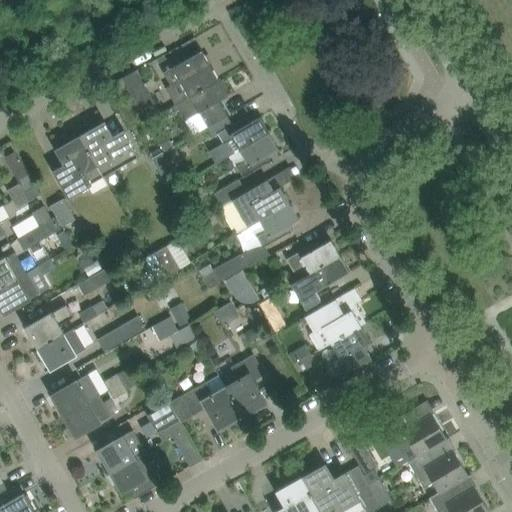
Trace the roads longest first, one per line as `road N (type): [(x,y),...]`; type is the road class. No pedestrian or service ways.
road 1 (residential): [(153,511),(435,349)]
road 2 (residential): [(0,126),(216,6)]
road 3 (residential): [(435,349),(359,211),(357,173)]
road 4 (residential): [(357,173),(312,159),(238,40)]
road 5 (residential): [(511,481),(435,349)]
road 6 (residential): [(74,511),(0,381)]
road 7 (residential): [(357,173),(370,149),(472,90)]
